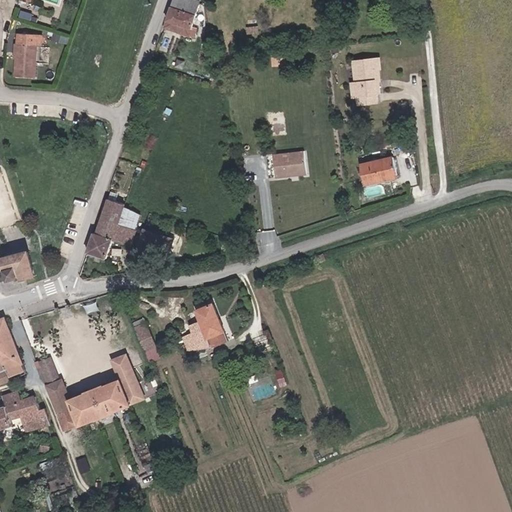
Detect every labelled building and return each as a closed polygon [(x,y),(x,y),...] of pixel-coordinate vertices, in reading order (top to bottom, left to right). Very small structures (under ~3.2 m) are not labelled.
[(175,1),(164,33),(188,42),(199,10),(175,1)] [(15,20),(12,64),(32,65),(35,34),(39,35),(40,23),(15,20)] [(374,70),(380,68),(378,46),(353,49),(355,71),(352,71),(353,85),(356,85),(357,93),(372,91),(372,83),(375,83),(374,70)] [(372,83),(372,91),(377,91),(377,84),(381,83),(380,68),(374,70),(375,83),(372,83)] [(279,170),(309,167),(308,146),(277,148),(279,170)] [(393,150),(358,157),(362,179),(397,172),(393,150)] [(104,213),(120,218),(127,199),(110,194),(104,213)] [(133,222),(135,216),(137,208),(132,201),(127,199),(120,218),(133,222)] [(104,213),(98,230),(114,235),(120,218),(104,213)] [(120,218),(114,235),(132,241),(137,224),(133,222),(120,218)] [(177,234),(145,224),(139,243),(170,254),(177,234)] [(95,229),(88,249),(108,254),(114,235),(98,230),(95,229)] [(5,257),(11,279),(21,277),(23,280),(39,275),(32,249),(5,257)] [(192,317),(197,328),(207,324),(204,316),(221,309),(216,298),(199,303),(202,312),(192,317)] [(207,324),(197,328),(195,329),(195,330),(199,340),(212,339),(225,335),(231,332),(221,309),(204,316),(207,324)] [(9,319),(6,313),(0,315),(0,345),(7,366),(24,360),(9,319)] [(195,330),(195,329),(186,333),(191,343),(199,340),(195,330)] [(151,330),(139,335),(141,338),(142,341),(144,346),(145,347),(156,342),(151,330)] [(7,366),(0,345),(0,381),(12,378),(7,366)] [(113,356),(121,376),(124,383),(138,378),(127,350),(113,356)] [(49,381),(59,378),(53,363),(48,365),(48,363),(38,366),(41,374),(42,377),(42,378),(43,379),(49,381)] [(74,404),(70,395),(62,376),(59,378),(49,381),(59,409),(68,406),(74,404)] [(68,406),(59,409),(63,419),(70,416),(77,414),(78,416),(79,420),(94,414),(114,406),(128,401),(125,394),(134,390),(142,387),(138,378),(124,383),(121,376),(100,384),(92,387),(70,395),(74,404),(68,406)] [(7,399),(12,413),(25,411),(30,425),(51,419),(45,405),(41,406),(36,392),(23,396),(18,386),(4,391),(7,399)] [(134,390),(137,397),(145,394),(142,387),(134,390)] [(125,394),(128,401),(137,397),(134,390),(125,394)] [(0,422),(13,418),(12,413),(7,399),(0,401),(0,422)] [(117,415),(115,410),(96,418),(98,424),(117,415)] [(77,414),(70,416),(72,423),(79,420),(78,416),(77,414)] [(72,423),(70,416),(63,419),(66,425),(72,423)]
